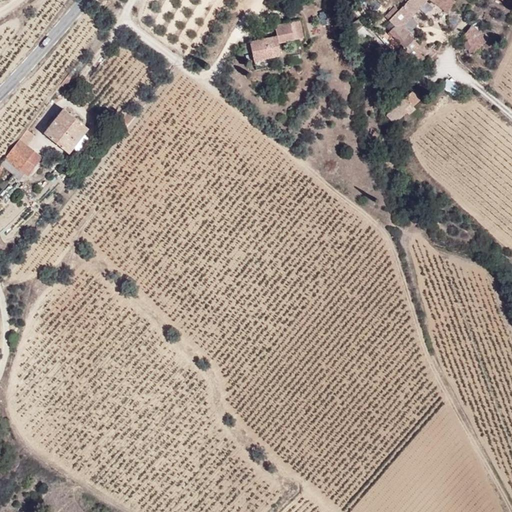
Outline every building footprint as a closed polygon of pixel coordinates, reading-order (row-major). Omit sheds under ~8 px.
[(403,24),(419,0),(426,0),(443,12),(450,0),(405,0),(399,9),(394,6),(389,13),(403,24)] [(504,8),(509,0),(498,0),(497,3),(504,8)] [(404,32),(408,28),(403,24),(389,13),(386,18),(395,26),(391,32),(398,38),(404,32)] [(407,18),(403,24),(408,28),(412,23),(407,18)] [(275,32),(249,38),(254,62),(282,56),(279,42),(306,37),(301,19),(274,24),(275,32)] [(482,40),(465,25),(458,35),(472,52),(482,40)] [(425,53),(416,46),(417,42),(404,32),(398,38),(408,47),(403,55),(415,66),(425,53)] [(389,113),(417,87),(411,82),(397,97),(399,100),(389,113)] [(410,109),(415,103),(413,101),(422,91),(417,87),(389,113),(400,123),(410,112),(410,109)] [(62,104),(43,134),(71,152),(90,123),(62,104)] [(0,163),(19,178),(24,172),(28,175),(43,155),(19,138),(0,163)]
